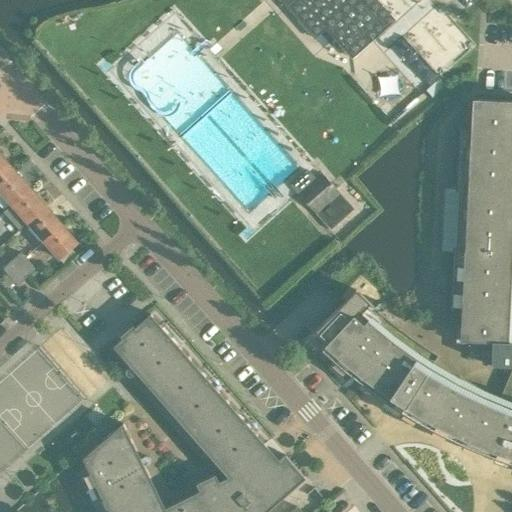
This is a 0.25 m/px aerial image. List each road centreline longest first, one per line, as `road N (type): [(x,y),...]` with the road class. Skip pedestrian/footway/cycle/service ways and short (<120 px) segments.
road 1 (tertiary): [(392,511),(136,223)]
road 2 (residential): [(136,223),(0,348)]
road 3 (tertiary): [(136,223),(16,86)]
